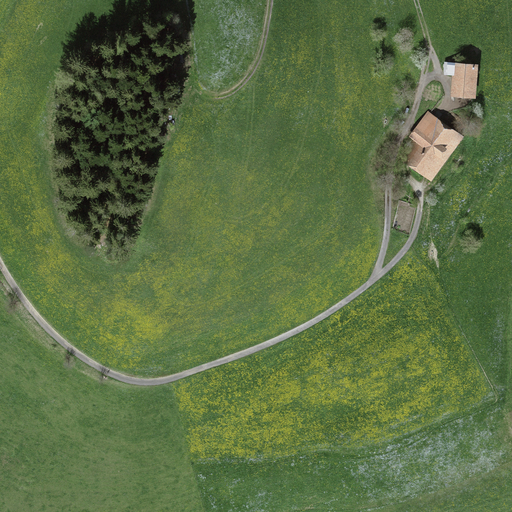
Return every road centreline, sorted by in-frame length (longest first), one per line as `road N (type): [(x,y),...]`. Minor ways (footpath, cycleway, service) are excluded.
road 1 (track): [(415,0),(428,57),(391,163),(381,256),(373,279),(330,311),(223,361),(136,382),(64,345),(0,264)]
road 2 (track): [(183,0),(200,82),(220,97),(257,64),(270,0)]
